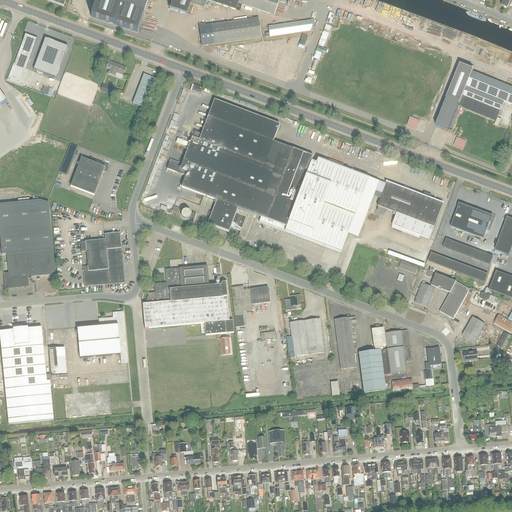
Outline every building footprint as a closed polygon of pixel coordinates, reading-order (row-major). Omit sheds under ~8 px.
[(138,33),(148,0),(96,0),(91,17),(138,33)] [(172,0),(170,9),(186,15),(190,0),(172,0)] [(190,0),(186,15),(200,19),(204,8),(206,1),(207,1),(206,0),(190,0)] [(206,0),(207,1),(209,2),(239,12),(242,5),(274,16),(279,0),(206,0)] [(205,23),(198,24),(202,46),(261,38),(258,18),(205,26),(205,23)] [(314,21),(294,24),(268,27),(268,28),(266,28),(267,34),(265,34),(263,35),(263,38),(266,38),(270,37),(310,31),(314,21)] [(328,49),(324,48),(332,26),(326,24),(314,58),(320,59),(323,50),(326,52),(328,49)] [(9,75),(7,80),(20,85),(37,39),(25,34),(14,64),(13,64),(11,69),(9,75)] [(45,39),(34,70),(56,78),(68,47),(45,39)] [(108,74),(121,79),(126,68),(121,66),(121,67),(119,66),(120,66),(112,63),(108,62),(109,62),(108,62),(106,69),(109,70),(108,74)] [(461,108),(495,122),(497,118),(498,118),(504,103),(511,105),(511,87),(473,72),(474,70),(460,65),(446,99),(446,100),(435,126),(447,131),(451,133),(460,110),(461,111),(460,112),(462,113),(463,110),(461,109),(461,108)] [(155,79),(144,75),(133,104),(144,108),(155,79)] [(194,85),(192,91),(200,94),(202,89),(202,88),(194,85)] [(103,86),(101,92),(115,97),(117,91),(103,86)] [(44,88),(42,94),(44,95),(50,97),(53,91),(46,89),(44,88)] [(169,163),(167,169),(185,176),(181,187),(214,200),(214,201),(203,197),(200,206),(210,210),(212,205),(214,205),(212,213),(209,212),(208,215),(210,216),(207,224),(229,232),(231,227),(241,231),(239,236),(246,239),(255,215),(261,218),(259,222),(285,232),(341,253),(348,235),(353,237),(357,238),(373,196),(380,199),(382,194),(385,184),(379,182),(369,178),(357,174),(342,168),(343,165),(329,160),(328,162),(318,159),(316,163),(313,162),(311,161),(313,157),(296,150),(292,149),(273,142),(280,125),(262,118),(214,100),(208,117),(201,134),(199,134),(200,132),(197,131),(196,132),(194,132),(192,131),(191,135),(193,136),(190,143),(178,139),(177,143),(188,147),(180,168),(169,163)] [(61,173),(69,175),(78,147),(70,144),(61,173)] [(103,172),(106,173),(108,165),(95,160),(94,163),(86,160),(87,158),(84,157),(83,159),(81,158),(70,186),(94,195),(103,172)] [(380,199),(377,206),(378,207),(387,210),(396,213),(391,225),(392,225),(391,228),(419,239),(420,236),(429,240),(443,204),(386,183),(385,184),(382,194),(380,199)] [(0,204),(0,236),(2,255),(7,255),(7,256),(8,274),(4,274),(5,290),(29,288),(28,278),(56,275),(49,203),(40,201),(0,204)] [(451,228),(483,240),(490,222),(490,223),(491,221),(490,221),(492,216),(459,204),(458,207),(458,206),(457,208),(458,208),(451,228)] [(181,214),(181,215),(181,216),(181,217),(182,217),(182,218),(183,219),(184,219),(184,220),(185,220),(186,220),(187,220),(188,219),(189,219),(189,218),(190,218),(190,217),(190,216),(191,216),(191,215),(191,214),(190,214),(190,213),(190,212),(189,212),(189,211),(188,211),(187,211),(187,210),(186,210),(185,210),(184,211),(183,211),(183,212),(182,212),(182,213),(181,213),(181,214)] [(511,219),(507,218),(495,251),(509,256),(511,247),(511,219)] [(120,233),(118,233),(105,235),(105,240),(80,242),(81,252),(86,252),(87,267),(83,267),(84,287),(125,283),(120,233)] [(443,248),(448,250),(451,241),(446,239),(443,248)] [(428,262),(433,264),(436,255),(431,253),(428,262)] [(416,274),(419,266),(402,260),(399,268),(416,274)] [(145,304),(142,304),(145,329),(185,325),(205,324),(205,326),(206,335),(219,334),(231,333),(234,333),(233,321),(229,321),(227,297),(226,283),(222,283),(222,285),(209,286),(207,266),(183,268),(165,270),(166,283),(165,283),(154,284),(154,288),(154,293),(151,293),(148,293),(145,304)] [(432,278),(434,273),(427,270),(425,276),(432,278)] [(501,295),(508,276),(496,272),(489,290),(501,295)] [(436,274),(431,286),(450,293),(440,312),(453,320),(468,292),(470,290),(456,283),(456,282),(436,274)] [(511,277),(508,276),(501,295),(511,299),(511,277)] [(435,289),(422,284),(414,303),(428,308),(435,289)] [(243,286),(231,288),(235,318),(236,328),(244,327),(242,312),(253,311),(252,306),(252,305),(270,303),(268,287),(250,290),(250,289),(244,290),(243,286)] [(300,305),(300,303),(299,296),(291,297),(291,300),(285,301),(286,311),(297,310),(296,306),(300,305)] [(99,326),(77,328),(79,355),(80,359),(86,358),(120,355),(121,364),(128,363),(126,336),(125,334),(125,330),(123,312),(114,313),(114,315),(113,315),(113,318),(98,319),(99,326)] [(511,322),(499,315),(494,324),(511,334),(511,331),(511,322)] [(341,370),(356,368),(350,318),(334,320),(341,370)] [(475,342),(485,325),(472,318),(462,335),(475,342)] [(289,358),(309,355),(324,353),(320,320),(290,324),(291,337),(287,338),(289,358)] [(13,329),(13,330),(0,331),(0,336),(9,424),(53,420),(50,381),(47,381),(41,328),(28,329),(28,327),(13,329)] [(405,360),(409,359),(411,359),(410,350),(410,348),(409,348),(407,331),(384,334),(383,328),(372,330),(374,347),(375,347),(375,350),(383,349),(382,346),(386,346),(387,350),(380,351),(358,354),(363,393),(385,390),(383,375),(406,372),(405,360)] [(505,333),(497,346),(501,348),(501,349),(504,350),(511,337),(505,333)] [(56,350),(49,351),(52,376),(67,374),(64,348),(56,349),(56,350)] [(428,363),(425,364),(426,370),(430,370),(430,366),(441,365),(439,348),(427,350),(428,363)] [(477,351),(464,353),(464,358),(465,357),(465,361),(468,361),(468,362),(478,361),(477,351)] [(412,389),(411,378),(391,381),(392,392),(412,389)] [(356,408),(346,408),(347,421),(357,420),(356,408)] [(405,424),(408,423),(409,428),(413,427),(412,418),(405,419),(405,424)] [(478,427),(480,427),(480,421),(473,421),(474,433),(470,433),(471,440),(479,439),(478,427)] [(440,433),(440,443),(448,442),(448,436),(447,436),(447,433),(443,433),(443,430),(445,430),(445,425),(439,425),(440,433)] [(485,427),(484,427),(485,436),(489,435),(489,434),(490,434),(490,436),(490,438),(496,437),(495,428),(491,429),(490,425),(485,426),(485,427)] [(496,428),(495,428),(496,437),(502,437),(502,433),(504,433),(504,432),(508,432),(507,425),(496,427),(496,428)] [(409,432),(403,433),(403,428),(395,429),(396,439),(400,439),(400,443),(409,442),(408,437),(409,437),(409,432)] [(377,437),(377,439),(378,448),(383,448),(383,443),(384,443),(384,436),(380,437),(380,429),(375,429),(376,437),(377,437)] [(420,429),(416,429),(415,429),(416,432),(417,444),(419,444),(419,443),(423,443),(423,440),(423,439),(423,435),(422,435),(422,432),(421,432),(420,429)] [(346,430),(342,431),(338,431),(339,440),(340,452),(346,452),(345,440),(343,440),(343,437),(347,437),(346,430)] [(286,451),(285,443),(284,431),(269,432),(270,444),(275,444),(275,446),(276,446),(277,452),(278,458),(284,457),(284,451),(286,451)] [(220,449),(219,444),(219,439),(211,439),(211,445),(213,463),(219,463),(219,455),(218,452),(218,449),(220,449)] [(238,461),(237,456),(238,456),(238,451),(233,452),(233,449),(233,443),(232,439),(227,439),(228,443),(229,443),(230,450),(230,457),(231,456),(232,462),(238,461)] [(256,447),(254,445),(248,446),(249,455),(250,460),(256,460),(256,454),(256,447)] [(84,458),(85,459),(85,464),(87,464),(88,472),(89,472),(89,475),(95,474),(94,471),(95,471),(94,463),(93,463),(92,454),(85,455),(84,455),(84,458)] [(158,457),(155,458),(155,468),(162,467),(162,461),(164,460),(164,454),(158,455),(158,457)] [(193,455),(193,457),(194,465),(200,464),(199,458),(203,457),(203,454),(193,455)] [(505,479),(505,475),(504,472),(501,472),(501,464),(502,464),(501,454),(497,454),(498,470),(498,473),(499,480),(505,479)] [(193,457),(193,455),(189,455),(183,455),(184,459),(187,459),(188,466),(194,465),(193,457)] [(108,467),(109,467),(110,473),(113,473),(113,472),(117,471),(116,457),(108,458),(107,459),(108,467)] [(116,457),(117,471),(121,471),(121,472),(124,471),(124,464),(120,465),(120,457),(116,457)] [(138,465),(140,464),(139,457),(130,458),(131,465),(132,465),(132,471),(138,470),(138,465)] [(455,458),(455,470),(454,470),(454,472),(462,472),(462,458),(455,458)] [(27,461),(23,462),(24,480),(30,480),(29,472),(29,468),(32,467),(32,462),(31,460),(27,460),(27,461)] [(46,465),(49,465),(49,460),(43,461),(43,466),(41,466),(42,479),(48,478),(46,465)] [(79,471),(80,471),(79,461),(71,461),(72,470),(73,470),(73,476),(79,476),(79,471)] [(19,481),(24,480),(23,462),(14,463),(15,468),(18,467),(19,481)] [(36,479),(42,479),(41,466),(37,467),(37,469),(36,469),(36,462),(32,462),(32,467),(32,469),(35,468),(36,472),(36,479)] [(356,466),(354,466),(354,467),(353,467),(354,475),(354,478),(353,478),(354,486),(363,485),(363,479),(358,479),(358,475),(360,474),(360,473),(360,471),(359,466),(356,466)] [(343,475),(342,475),(343,485),(349,485),(348,479),(350,479),(349,475),(350,475),(349,467),(342,467),(343,475)] [(210,499),(213,499),(215,499),(214,493),(212,493),(212,489),(211,480),(208,480),(206,480),(205,480),(206,486),(205,486),(205,488),(206,488),(206,489),(208,489),(208,496),(209,496),(208,496),(208,499),(210,499)] [(158,496),(158,493),(158,485),(152,485),(152,489),(151,489),(151,492),(152,492),(152,493),(154,493),(155,503),(160,503),(160,496),(158,496)] [(7,502),(7,499),(6,499),(5,498),(4,498),(4,499),(2,499),(3,501),(1,501),(1,503),(0,502),(0,511),(8,511),(10,511),(9,502),(7,502)] [(131,511),(131,508),(131,507),(127,507),(127,505),(123,506),(123,503),(123,511),(131,511)]
